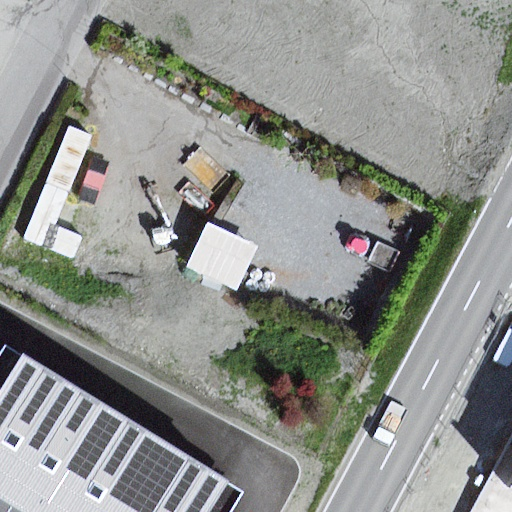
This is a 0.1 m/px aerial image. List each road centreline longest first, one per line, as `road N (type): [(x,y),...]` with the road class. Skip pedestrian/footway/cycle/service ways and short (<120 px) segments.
road 1 (primary): [(360,511),(511,222)]
road 2 (unclassified): [(0,132),(68,0)]
